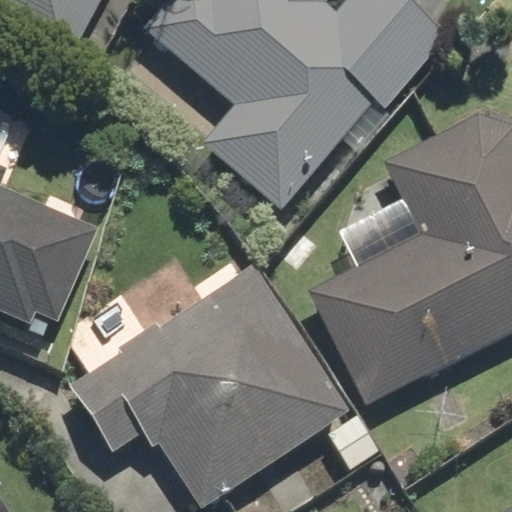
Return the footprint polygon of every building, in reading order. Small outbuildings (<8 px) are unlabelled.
[(0,0),(0,29),(48,54),(59,33),(88,49),(113,0),(0,0)] [(358,155),(454,39),(406,0),(353,0),(348,7),(339,0),(177,0),(148,36),(239,111),(205,153),(286,219),(346,145),(358,155)] [(0,109),(2,105),(0,104),(0,312),(61,339),(106,232),(9,191),(16,174),(0,166),(0,109)] [(310,296),(368,410),(511,337),(511,129),(478,120),(388,165),(425,238),(310,296)] [(259,267),(69,390),(113,458),(152,432),(204,511),(214,511),(358,419),(259,267)] [(0,511),(24,511),(0,471),(0,511)]
